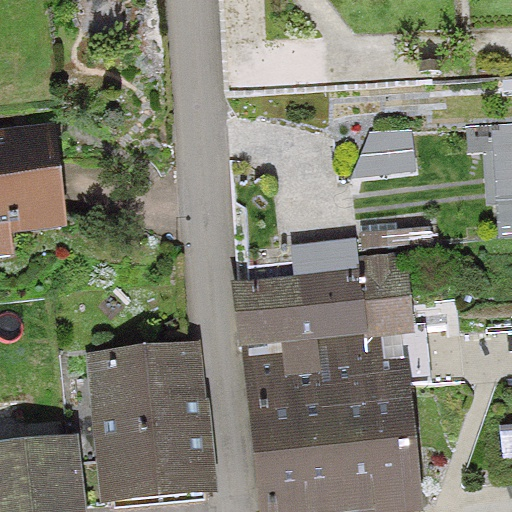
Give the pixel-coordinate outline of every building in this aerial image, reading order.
[(501,236),(511,235),(511,124),(466,129),(468,152),(482,151),(487,206),(498,205),(501,236)] [(368,135),(352,177),(418,170),(413,130),(368,135)] [(0,228),(55,221),(44,134),(0,139),(0,228)] [(398,273),(235,289),(240,347),(404,331),(398,273)] [(414,351),(337,358),(352,511),(374,511),(429,507),(414,351)] [(202,488),(190,352),(100,360),(113,496),(202,488)] [(352,511),(337,358),(250,366),(264,511),(352,511)] [(73,511),(66,448),(0,454),(0,511),(73,511)]
